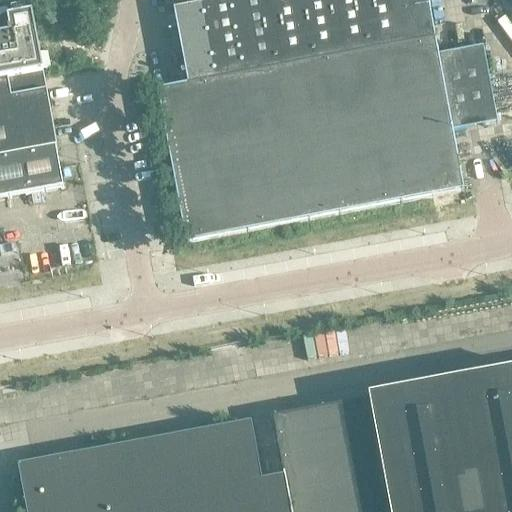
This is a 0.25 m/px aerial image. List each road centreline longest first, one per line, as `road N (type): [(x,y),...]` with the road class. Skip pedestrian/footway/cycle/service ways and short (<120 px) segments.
road 1 (unclassified): [(151,316),(473,260),(511,244)]
road 2 (unclassified): [(151,316),(115,154),(113,106),(135,0)]
road 3 (unclassified): [(0,345),(151,316)]
